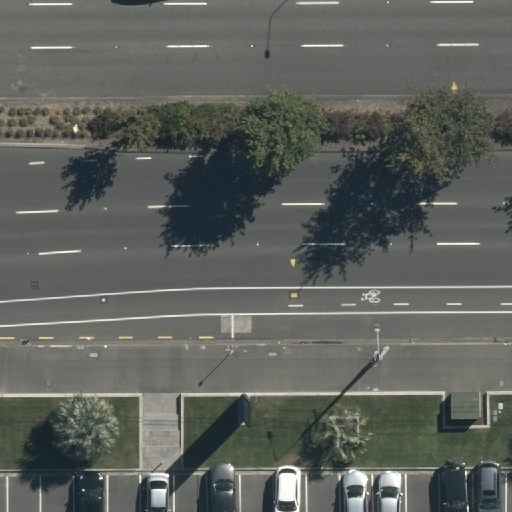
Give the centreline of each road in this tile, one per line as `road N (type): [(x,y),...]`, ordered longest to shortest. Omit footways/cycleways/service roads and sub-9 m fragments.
road 1 (primary): [(511,236),(0,241)]
road 2 (primary): [(0,32),(511,28)]
